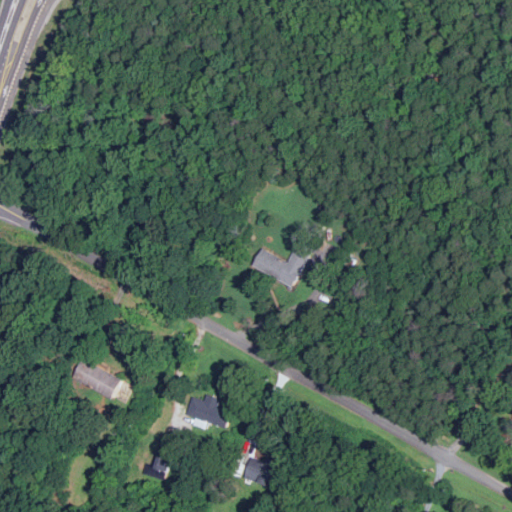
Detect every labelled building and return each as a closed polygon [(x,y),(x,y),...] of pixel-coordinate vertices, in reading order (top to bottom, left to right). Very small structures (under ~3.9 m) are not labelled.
[(295,287),(316,246),(302,239),(290,262),(264,249),(255,267),(295,287)] [(111,400),(123,381),(86,358),(74,376),(111,400)] [(194,396),(188,416),(228,429),(234,410),(219,405),(221,399),(208,394),(206,400),(194,396)] [(173,455),(151,449),(144,475),(166,480),(173,455)] [(285,464),(253,455),(246,479),(278,488),(285,464)]
